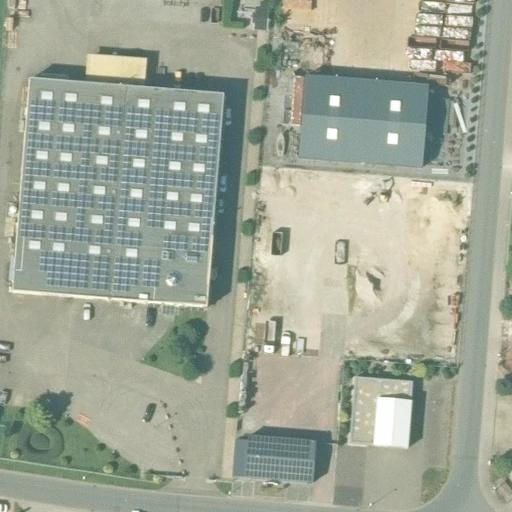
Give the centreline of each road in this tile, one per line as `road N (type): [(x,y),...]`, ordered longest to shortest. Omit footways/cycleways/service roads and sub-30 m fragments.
road 1 (unclassified): [(465,511),(505,0)]
road 2 (unclassified): [(0,481),(225,511)]
